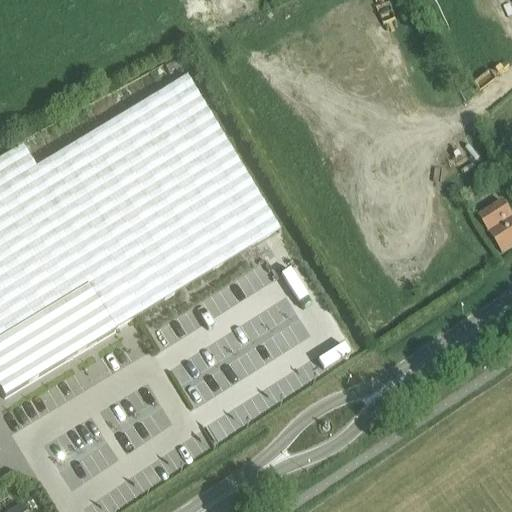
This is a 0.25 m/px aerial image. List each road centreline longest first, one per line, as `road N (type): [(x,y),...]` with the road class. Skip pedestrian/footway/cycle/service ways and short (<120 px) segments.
road 1 (secondary): [(229,489),(337,446),(434,352)]
road 2 (secondary): [(434,352),(324,407),(229,489)]
